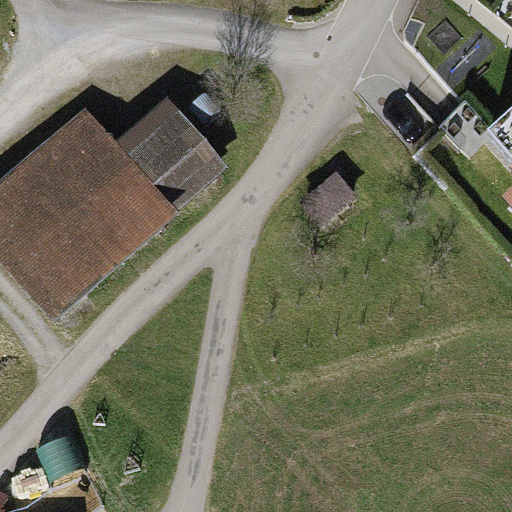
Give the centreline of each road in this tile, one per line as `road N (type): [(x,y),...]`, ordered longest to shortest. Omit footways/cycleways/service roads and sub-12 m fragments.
road 1 (track): [(244,206),(192,511)]
road 2 (track): [(327,67),(47,10),(35,0)]
road 3 (unknown): [(91,16),(0,149)]
